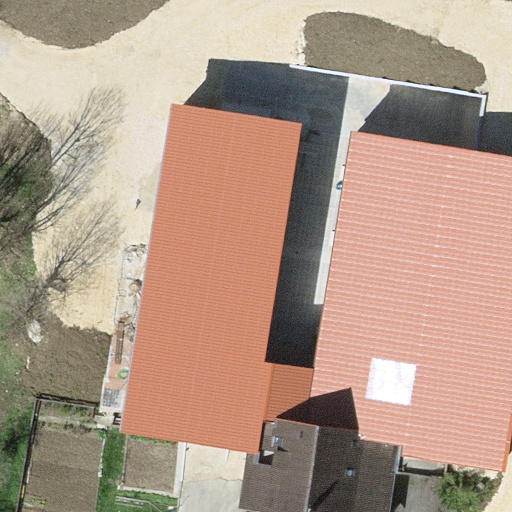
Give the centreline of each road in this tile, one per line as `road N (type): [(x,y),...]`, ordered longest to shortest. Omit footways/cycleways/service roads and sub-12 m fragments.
road 1 (track): [(218,223),(370,123),(368,0)]
road 2 (track): [(511,101),(428,121),(370,123)]
